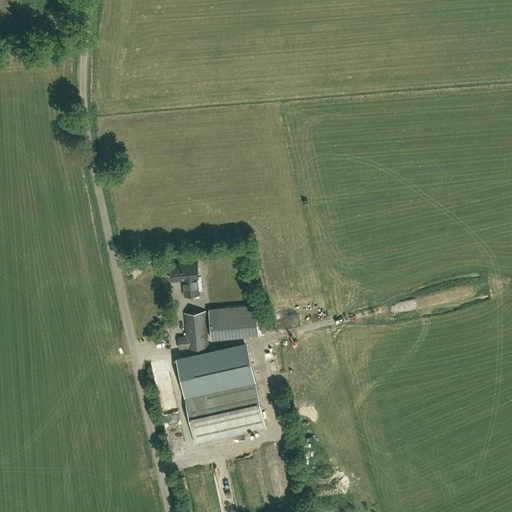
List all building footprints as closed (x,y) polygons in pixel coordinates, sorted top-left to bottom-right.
[(184,278),(184,286),(185,296),(201,294),(200,290),(203,290),(201,275),(199,276),(197,261),(176,264),(176,266),(170,267),(172,280),(184,278)] [(212,339),(259,334),(256,305),(209,310),(212,339)] [(205,311),(184,312),(187,337),(178,337),(179,348),(188,348),(209,346),(205,311)] [(282,332),(294,328),(291,319),(279,323),(282,332)] [(202,360),(202,358),(180,362),(182,374),(237,366),(237,369),(242,369),(239,354),(202,360)] [(195,442),(264,427),(253,376),(184,391),(195,442)] [(244,458),(239,459),(245,485),(246,485),(248,495),(260,492),(253,456),(244,457),(244,458)] [(212,467),(205,469),(207,477),(214,475),(212,467)]
